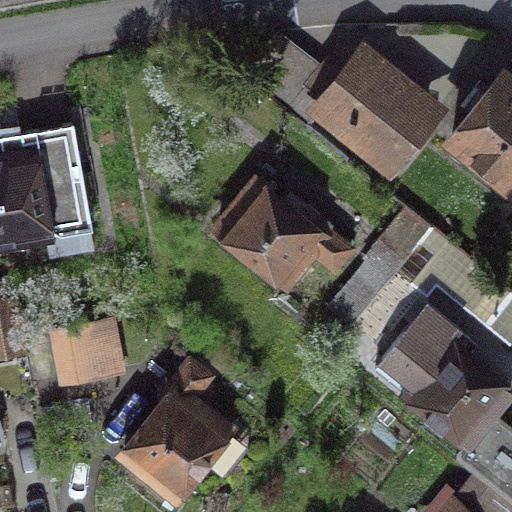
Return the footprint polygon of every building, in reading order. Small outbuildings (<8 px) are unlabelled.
[(393,85),(359,58),(358,59),(341,46),(324,67),(280,31),(248,69),(310,119),(327,97),(394,151),(426,112),(393,85)] [(511,76),(504,69),(451,133),(511,182),(511,76)] [(0,240),(46,232),(50,252),(94,244),(72,122),(1,135),(4,154),(0,155),(0,240)] [(310,222),(258,180),(234,208),(218,228),(283,280),(311,246),(334,265),(351,245),(315,216),(310,222)] [(15,294),(0,296),(0,312),(4,333),(21,330),(15,294)] [(451,327),(428,308),(416,323),(411,320),(392,344),(383,356),(383,357),(376,366),(402,387),(402,388),(467,441),(469,439),(511,474),(511,428),(491,411),(511,386),(463,346),(470,337),(454,324),(451,327)] [(52,327),(62,378),(123,367),(114,316),(52,327)] [(0,352),(25,348),(21,330),(4,333),(0,333),(0,352)] [(210,372),(190,356),(161,392),(166,397),(124,448),(151,471),(178,493),(231,429),(190,395),(210,372)] [(466,511),(490,482),(477,472),(457,497),(454,495),(440,511),(466,511)] [(466,511),(492,511),(506,495),(490,482),(466,511)]
